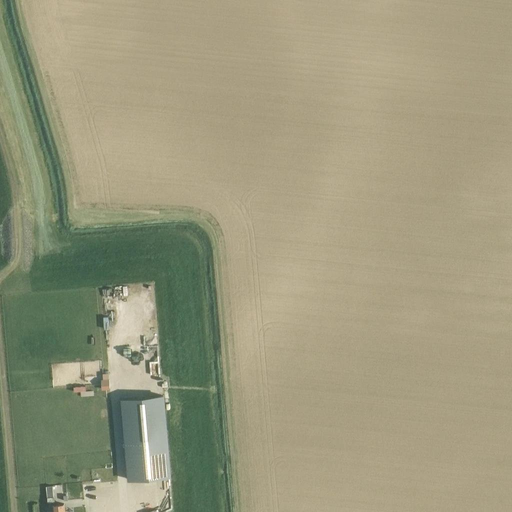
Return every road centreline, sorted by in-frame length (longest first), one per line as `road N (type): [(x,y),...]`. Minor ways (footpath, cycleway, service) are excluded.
road 1 (track): [(15,511),(0,339)]
road 2 (track): [(0,285),(18,251),(13,175),(0,131)]
